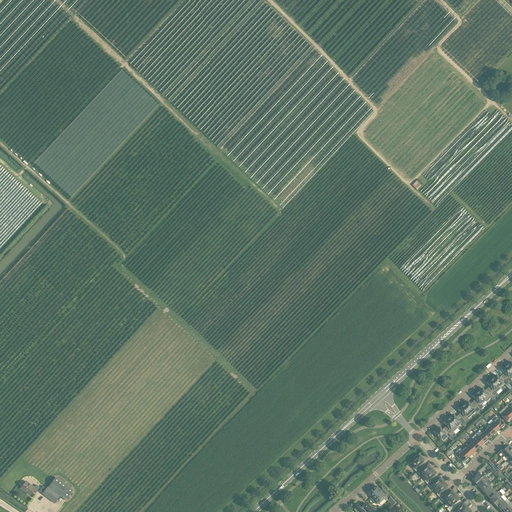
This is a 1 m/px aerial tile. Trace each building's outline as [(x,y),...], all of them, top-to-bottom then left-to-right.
[(489,75),(511,50),(511,49),(498,36),(476,59),(479,62),(477,64),(479,67),(480,66),(482,69),(489,75)] [(412,185),(417,190),(422,185),(417,180),(412,185)] [(511,378),(511,372),(506,365),(503,368),(504,369),(502,370),(505,373),(504,373),(504,374),(505,375),(503,377),(509,384),(511,381),(511,380),(511,379),(511,378)] [(495,376),(491,378),(500,388),(504,384),(506,386),(509,384),(503,377),(501,379),(500,378),(499,378),(497,375),(495,376)] [(500,388),(491,378),(488,381),(489,382),(488,383),(490,386),(490,387),(491,388),(489,390),(495,397),(498,394),(497,393),(501,389),(500,388)] [(480,389),(477,391),(486,401),(486,402),(491,398),(492,399),(495,397),(489,390),(487,392),(486,391),(485,391),(482,389),(481,390),(480,389)] [(486,401),(477,391),(474,394),(475,395),(473,397),(476,399),(476,401),(474,403),(480,410),(483,407),(481,405),(486,401)] [(466,402),(462,405),(472,415),(475,412),(476,413),(477,413),(480,410),(474,403),(472,405),(472,404),(470,404),(468,402),(467,403),(466,402)] [(472,415),(462,405),(460,408),(459,410),(461,412),(461,413),(461,414),(462,414),(460,416),(466,423),(469,420),(468,419),(472,415)] [(511,410),(507,405),(504,408),(503,409),(511,418),(511,417),(511,410)] [(509,422),(511,419),(511,418),(503,409),(499,413),(507,421),(507,422),(508,422),(509,422)] [(452,415),(448,418),(457,427),(461,424),(463,426),(466,423),(460,416),(458,418),(457,417),(456,417),(454,415),(452,416),(452,415)] [(504,425),(504,424),(496,416),(492,419),(494,422),(500,429),(501,428),(502,428),(504,426),(504,425)] [(457,427),(448,418),(445,421),(446,422),(445,422),(445,423),(447,426),(447,427),(447,428),(446,429),(452,436),(455,433),(454,432),(458,428),(457,427)] [(496,432),(500,429),(494,422),(490,425),(496,432)] [(490,425),(486,429),(492,436),(496,432),(490,425)] [(434,430),(433,432),(436,436),(437,435),(443,442),(448,437),(449,438),(452,436),(446,429),(443,431),(440,428),(438,429),(438,428),(434,430)] [(486,429),(482,432),(488,440),(492,436),(486,429)] [(487,440),(488,440),(482,432),(478,436),(485,444),(488,441),(487,440)] [(482,446),(485,444),(478,436),(476,434),(472,438),(474,440),(480,447),(481,446),(482,446)] [(476,451),(480,447),(474,440),(470,443),(476,451)] [(470,443),(466,447),(472,454),(476,451),(470,443)] [(500,451),(504,456),(511,450),(508,446),(505,450),(503,448),(500,451)] [(466,447),(462,450),(462,451),(468,458),(472,454),(466,447)] [(461,458),(464,461),(465,461),(468,459),(467,459),(468,458),(462,451),(462,450),(460,448),(456,452),(458,454),(457,455),(457,456),(457,457),(459,459),(460,459),(461,458)] [(424,460),(420,456),(411,464),(414,468),(413,469),(416,472),(426,463),(424,461),(424,460)] [(428,465),(426,463),(416,472),(420,475),(421,474),(423,477),(432,469),(428,465)] [(436,473),(432,469),(423,477),(426,480),(425,481),(428,485),(438,476),(436,474),(436,473)] [(475,484),(476,484),(476,483),(483,477),(479,473),(472,479),(473,481),(473,482),(475,484)] [(476,483),(476,484),(480,487),(489,479),(485,475),(483,477),(476,483)] [(440,478),(438,476),(428,485),(431,488),(432,487),(435,490),(444,482),(440,478)] [(65,501),(73,491),(55,477),(48,487),(47,487),(46,489),(42,494),(54,503),(60,496),(65,501)] [(489,479),(480,487),(483,491),(490,485),(492,483),(489,479)] [(34,488),(26,482),(21,489),(30,495),(33,491),(36,492),(39,487),(36,485),(34,488)] [(448,486),(444,482),(435,490),(438,493),(437,494),(440,498),(449,489),(447,487),(448,486)] [(494,489),(490,485),(483,491),(487,495),(494,489)] [(390,497),(388,494),(382,488),(380,490),(377,487),(375,489),(374,488),(372,490),(372,491),(370,493),(373,496),(371,498),(377,505),(379,502),(380,503),(386,497),(388,499),(387,500),(393,506),(396,503),(391,497),(390,497)] [(444,500),(447,503),(456,495),(452,490),(451,491),(449,489),(440,498),(443,501),(444,500)] [(497,493),(494,489),(487,495),(490,499),(491,499),(497,493)] [(493,502),(494,503),(501,497),(503,495),(499,491),(497,493),(491,499),(490,499),(490,500),(492,503),(493,502)] [(460,499),(456,495),(447,503),(450,506),(449,507),(452,510),(461,502),(459,499),(460,499)] [(504,501),(501,497),(494,503),(495,505),(497,508),(498,507),(504,501)] [(508,505),(504,501),(498,507),(501,511),(508,505)] [(463,504),(461,502),(452,510),(453,511),(462,511),(468,508),(464,503),(463,504)] [(372,511),(373,511),(365,503),(362,506),(359,503),(358,504),(358,503),(355,505),(356,506),(353,508),(355,511),(372,511)] [(508,505),(501,511),(502,511),(508,511),(511,508),(511,505),(510,503),(508,505)]
